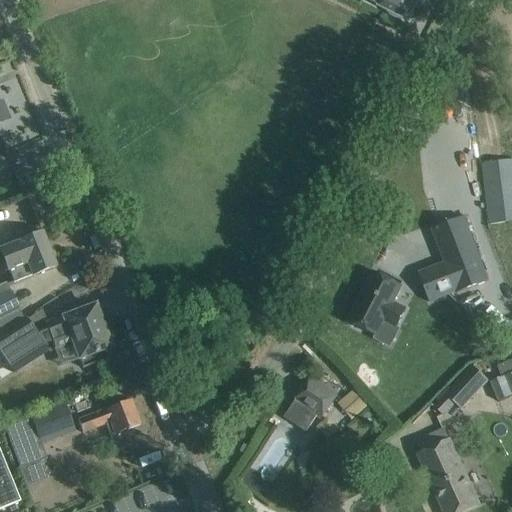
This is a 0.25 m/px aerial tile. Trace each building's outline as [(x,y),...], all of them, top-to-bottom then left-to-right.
[(368,0),(379,5),(389,11),(388,13),(391,16),(396,18),(400,19),(401,17),(407,20),(417,0),(368,0)] [(414,206),(443,219),(459,186),(429,172),(443,142),(424,134),(394,200),(412,209),(414,206)] [(511,160),(481,165),(490,225),(511,222),(511,160)] [(457,254),(432,266),(445,294),(470,281),(471,283),(502,268),(471,206),(441,221),(457,254)] [(23,240),(0,249),(0,252),(4,263),(12,284),(36,274),(55,266),(42,233),(23,240)] [(373,272),(347,322),(376,337),(384,321),(396,328),(406,309),(393,303),(402,286),(373,272)] [(10,292),(0,296),(0,318),(18,310),(10,292)] [(26,322),(0,338),(0,356),(11,374),(45,351),(43,347),(51,344),(53,350),(71,343),(77,360),(81,369),(109,358),(106,349),(109,348),(102,328),(94,307),(74,314),(44,325),(43,326),(45,329),(34,334),(26,322)] [(416,367),(436,386),(468,351),(435,320),(410,346),(424,359),(416,367)] [(501,378),(490,383),(498,402),(511,395),(511,361),(511,359),(496,365),(501,378)] [(438,403),(434,407),(442,417),(443,417),(454,405),(460,411),(488,381),(472,367),(438,403)] [(295,401),(284,418),(305,432),(317,416),(321,419),(321,418),(336,395),(335,394),(325,388),(314,381),(311,378),(295,401)] [(354,390),(337,404),(352,421),(368,406),(354,390)] [(111,408),(77,421),(82,433),(105,425),(115,452),(131,446),(126,432),(129,431),(128,430),(139,426),(130,401),(111,408)] [(36,425),(19,431),(26,451),(73,434),(63,404),(32,415),(36,425)] [(444,430),(417,442),(422,454),(419,456),(444,511),(464,511),(479,506),(470,487),(444,430)] [(244,445),(240,452),(245,455),(249,448),(244,445)] [(0,511),(19,504),(0,457),(0,511)]
